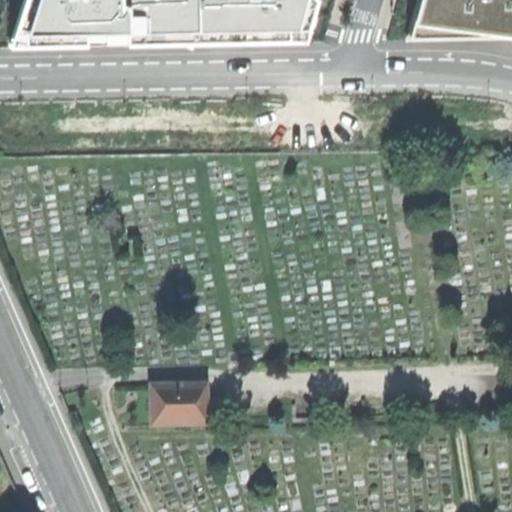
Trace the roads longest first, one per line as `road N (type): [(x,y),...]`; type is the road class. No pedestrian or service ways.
road 1 (residential): [(0,78),(353,72)]
road 2 (secondary): [(71,511),(0,346)]
road 3 (residential): [(353,72),(511,80)]
